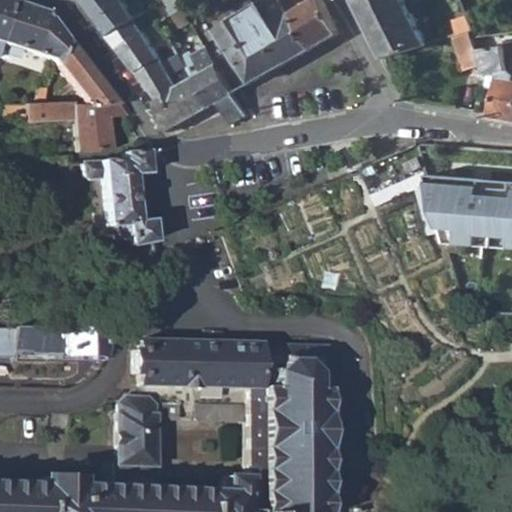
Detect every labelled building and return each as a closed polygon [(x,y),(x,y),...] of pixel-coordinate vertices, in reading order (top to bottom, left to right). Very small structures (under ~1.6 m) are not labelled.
[(125,0),(82,0),(112,36),(139,20),(149,14),(142,2),(131,9),(125,0)] [(239,16),(219,29),(252,81),(312,47),(282,0),(265,0),(256,6),(253,1),(236,12),(239,16)] [(282,0),(312,47),(339,32),(322,0),(282,0)] [(358,0),(386,58),(428,45),(404,0),(358,0)] [(461,0),(446,0),(449,8),(462,4),(461,0)] [(42,13),(7,1),(0,31),(0,43),(46,59),(51,66),(63,39),(42,13)] [(192,21),(184,7),(180,9),(183,15),(178,18),(183,25),(192,21)] [(139,20),(112,36),(140,72),(163,59),(139,20)] [(471,31),(454,36),(467,71),(483,66),(476,46),(471,31)] [(83,106),(115,105),(63,39),(51,66),(83,106)] [(485,74),(498,70),(510,66),(511,66),(511,41),(506,41),(506,46),(487,46),(486,42),(476,46),(483,66),(485,74)] [(185,68),(209,107),(219,101),(232,122),(247,114),(207,46),(187,58),(185,55),(180,58),(186,68),(185,68)] [(163,59),(140,72),(159,97),(179,86),(173,75),(185,68),(186,68),(180,58),(178,53),(165,62),(163,59)] [(498,70),(497,79),(511,81),(511,70),(510,66),(498,70)] [(179,86),(159,97),(157,102),(167,130),(209,107),(185,68),(173,75),(179,86)] [(511,81),(497,79),(489,113),(511,117),(511,81)] [(41,88),(34,87),(32,96),(39,97),(41,88)] [(122,116),(115,105),(83,106),(70,106),(70,103),(21,105),(22,122),(70,119),(72,152),(108,150),(106,117),(122,116)] [(141,173),(139,150),(117,152),(117,159),(74,162),(75,177),(80,180),(96,179),(101,222),(85,223),(82,227),(84,243),(105,239),(108,270),(140,268),(149,259),(146,221),(133,222),(129,174),(141,173)] [(421,159),(408,165),(412,175),(425,169),(421,159)] [(445,233),(428,174),(373,197),(377,206),(421,187),(436,237),(445,233)] [(484,179),(428,174),(445,233),(448,242),(511,247),(511,188),(483,186),(484,179)] [(12,348),(12,327),(0,327),(0,357),(11,358),(12,348)] [(106,328),(12,327),(12,348),(28,348),(28,352),(61,353),(61,349),(70,349),(69,353),(105,354),(106,328)] [(136,342),(136,351),(130,351),(129,374),(135,375),(134,385),(244,388),(244,405),(243,422),(241,478),(242,478),(242,496),(234,496),(234,509),(258,510),(257,511),(322,511),(323,496),(324,441),(329,441),(330,423),(325,424),(327,346),(306,346),(245,344),(136,342)] [(0,511),(257,511),(258,510),(234,509),(234,496),(242,496),(242,478),(241,478),(220,478),(220,495),(149,493),(149,477),(150,464),(151,445),(152,416),(150,416),(151,406),(148,403),(144,399),(134,399),(125,398),(123,398),(115,406),(115,414),(112,414),(110,464),(107,463),(106,488),(71,487),(70,479),(34,479),(34,487),(0,485),(0,511)] [(176,403),(148,403),(151,406),(150,416),(152,416),(151,445),(160,445),(161,419),(173,419),(176,417),(176,403)] [(243,422),(244,405),(194,404),(193,417),(195,420),(243,422)]
